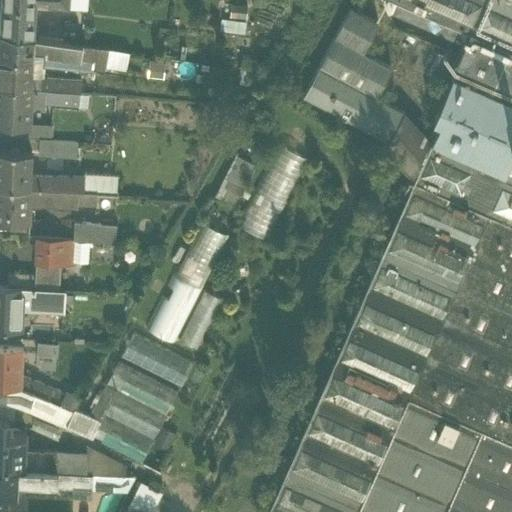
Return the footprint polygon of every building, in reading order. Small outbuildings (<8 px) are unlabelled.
[(0,23),(34,25),(35,0),(1,0),(0,23)] [(391,11),(396,0),(382,0),(388,13),(391,11)] [(395,13),(454,38),(459,26),(399,0),(396,0),(391,11),(395,13)] [(511,0),(399,0),(459,26),(470,30),(460,52),(432,119),(439,122),(431,139),(413,179),(511,222),(511,0)] [(302,94),(388,138),(403,110),(374,95),(389,65),(362,51),(377,20),(348,5),(302,94)] [(430,39),(460,52),(470,30),(459,26),(454,38),(395,13),(386,34),(425,51),(430,39)] [(0,32),(33,37),(34,25),(0,23),(0,32)] [(0,56),(32,59),(33,47),(33,37),(0,32),(0,56)] [(64,42),(33,37),(33,47),(46,49),(45,54),(62,56),(64,42)] [(92,67),(106,69),(108,48),(64,42),(62,56),(93,60),(92,67)] [(0,56),(0,87),(30,89),(31,77),(32,59),(0,56)] [(31,77),(30,89),(80,92),(81,80),(31,77)] [(29,105),(30,89),(0,87),(0,123),(16,125),(28,125),(29,105)] [(80,104),(80,92),(30,89),(29,105),(44,106),(45,102),(80,104)] [(383,148),(413,179),(431,139),(403,110),(388,138),(383,148)] [(15,138),(41,140),(52,140),(53,127),(28,125),(16,125),(15,138)] [(78,142),(52,140),(41,140),(40,154),(76,157),(78,142)] [(277,142),(239,224),(266,236),(304,154),(277,142)] [(0,187),(29,189),(30,174),(31,152),(0,150),(0,187)] [(232,202),(254,162),(235,151),(213,191),(232,202)] [(59,176),(30,174),(29,189),(58,190),(59,176)] [(76,191),(82,191),(83,176),(59,174),(59,176),(58,190),(76,191)] [(511,511),(511,222),(413,179),(268,510),(269,511),(271,511),(511,511)] [(0,220),(27,222),(28,204),(29,189),(0,187),(0,220)] [(75,207),(76,202),(76,191),(58,190),(29,189),(28,204),(75,207)] [(82,191),(76,191),(76,202),(105,203),(105,193),(82,191)] [(145,326),(174,341),(227,233),(198,219),(145,326)] [(74,240),(115,243),(116,222),(75,220),(74,240)] [(38,239),(37,261),(60,262),(72,262),(73,240),(38,239)] [(58,290),(60,262),(37,261),(36,273),(35,289),(49,290),(58,290)] [(7,287),(35,289),(36,273),(8,272),(7,287)] [(180,340),(197,347),(218,293),(201,286),(180,340)] [(48,305),(49,290),(35,289),(7,287),(0,287),(0,329),(20,330),(21,304),(48,305)] [(120,355),(180,385),(192,360),(133,329),(120,355)] [(37,356),(56,357),(57,343),(38,342),(37,356)] [(0,386),(21,388),(22,375),(23,347),(0,346),(0,386)] [(92,437),(141,461),(178,389),(118,358),(89,414),(101,419),(92,437)] [(34,393),(60,404),(66,393),(22,375),(21,388),(34,393)] [(17,407),(26,411),(34,393),(21,388),(0,386),(0,405),(14,406),(17,407)] [(66,427),(66,426),(72,409),(60,404),(34,393),(26,411),(66,427)] [(0,405),(0,417),(8,418),(14,418),(14,406),(0,405)] [(73,407),(72,409),(66,426),(92,437),(101,419),(89,414),(73,407)] [(0,468),(16,469),(21,469),(22,446),(23,429),(8,428),(8,418),(0,417),(0,468)] [(27,469),(53,471),(54,450),(54,447),(28,446),(27,469)] [(73,471),(89,472),(90,451),(54,450),(53,471),(56,471),(73,471)] [(16,494),(16,484),(16,469),(0,468),(0,494),(6,494),(16,494)] [(21,469),(16,469),(16,484),(55,486),(56,471),(53,471),(27,469),(21,469)] [(71,486),(73,486),(73,471),(56,471),(55,486),(71,486)] [(71,496),(90,497),(91,472),(89,472),(73,471),(73,486),(71,486),(71,496)] [(149,511),(158,487),(137,479),(127,503),(149,511)]
